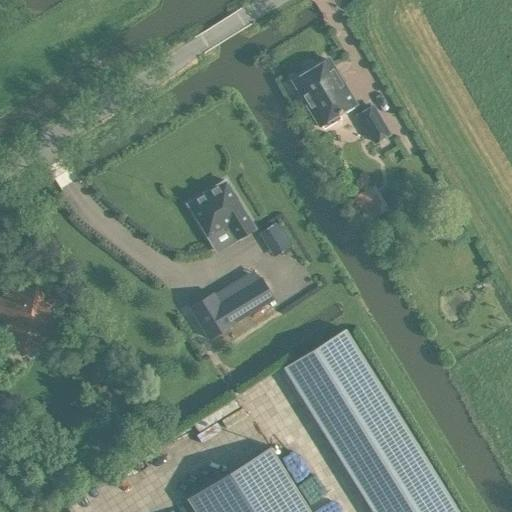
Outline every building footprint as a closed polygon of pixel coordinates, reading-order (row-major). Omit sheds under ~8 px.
[(320,125),(355,104),(327,58),(293,79),(320,125)] [(358,114),(376,143),(392,133),(375,104),(358,114)] [(225,180),(187,203),(207,235),(228,223),(237,238),(254,228),(225,180)] [(368,188),(353,198),(363,213),(378,203),(368,188)] [(0,296),(0,316),(24,354),(40,344),(36,337),(51,328),(54,332),(70,322),(38,272),(0,296)] [(274,299),(260,277),(219,301),(214,292),(189,307),(208,338),(274,299)] [(457,511),(344,328),(283,367),(372,511),(457,511)] [(98,382),(86,390),(96,407),(108,400),(98,382)] [(0,447),(14,439),(0,418),(0,447)] [(197,511),(311,511),(270,446),(188,497),(197,511)] [(224,467),(235,462),(229,449),(218,455),(224,467)]
